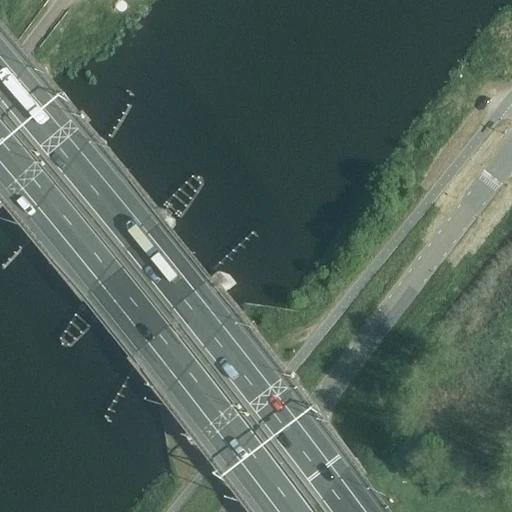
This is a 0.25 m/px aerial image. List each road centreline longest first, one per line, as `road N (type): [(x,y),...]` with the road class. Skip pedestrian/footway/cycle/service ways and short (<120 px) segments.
road 1 (motorway): [(356,511),(0,73)]
road 2 (motorway): [(0,155),(286,511)]
road 3 (tertiary): [(230,511),(511,154)]
